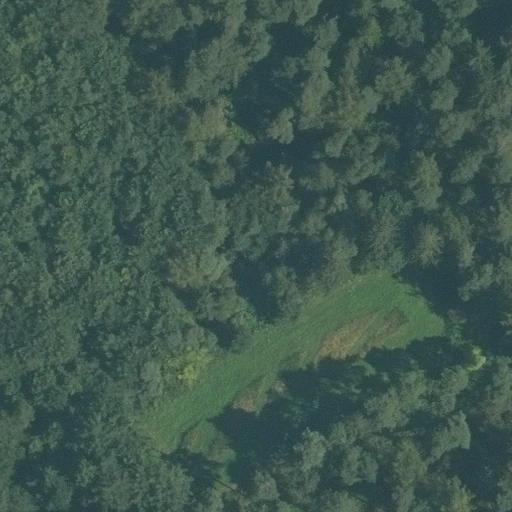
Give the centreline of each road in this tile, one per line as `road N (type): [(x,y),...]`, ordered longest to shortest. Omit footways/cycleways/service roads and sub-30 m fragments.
road 1 (track): [(0,287),(42,271),(122,397)]
road 2 (track): [(0,398),(54,511)]
